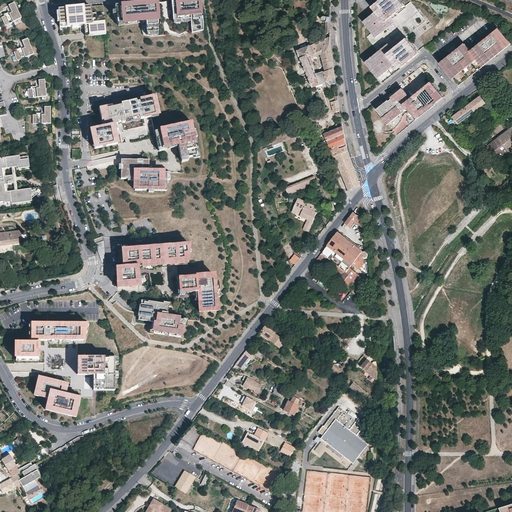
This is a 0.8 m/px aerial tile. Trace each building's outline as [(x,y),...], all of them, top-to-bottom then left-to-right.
[(201,4),(200,0),(194,0),(191,0),(192,2),(191,2),(190,2),(189,0),(180,1),(171,0),(173,21),(191,19),(192,33),(203,31),(203,21),(202,17),(201,17),(200,4),(201,4)] [(392,16),(406,5),(402,0),(379,0),(372,6),(376,11),(364,21),(373,32),(378,37),(392,26),(394,28),(396,26),(394,23),(396,21),(392,16)] [(411,0),(406,5),(392,16),(396,21),(394,23),(396,26),(394,28),(392,26),(378,37),(373,32),(368,36),(380,51),(389,43),(393,48),(407,36),(427,20),(411,0)] [(20,19),(13,3),(8,6),(10,12),(11,13),(3,16),(0,18),(4,26),(20,19)] [(146,5),(145,5),(145,4),(141,3),(128,5),(128,6),(127,6),(126,6),(122,6),(115,5),(115,10),(117,10),(118,23),(127,22),(127,19),(145,18),(147,33),(158,32),(156,7),(151,8),(150,4),(146,4),(147,5),(146,5)] [(106,35),(104,16),(101,17),(96,17),(96,14),(92,14),(91,6),(80,7),(58,9),(60,28),(80,26),(80,23),(82,23),(84,22),(85,36),(106,35)] [(465,43),(440,63),(441,64),(453,78),(477,59),(482,66),(511,43),(499,28),(471,50),(465,43)] [(389,43),(380,51),(366,62),(379,78),(395,65),(399,69),(419,53),(420,52),(407,36),(393,48),(389,43)] [(330,44),(330,42),(330,37),(310,44),(310,43),(297,48),(312,85),(324,80),(326,79),(328,79),(328,83),(333,82),(335,81),(334,74),(334,73),(334,68),(333,61),(331,53),(331,48),(331,47),(330,44)] [(33,55),(27,39),(21,41),(23,47),(24,49),(16,52),(13,53),(16,61),(33,55)] [(45,97),(43,80),(37,81),(38,87),(38,89),(30,89),(26,90),(27,99),(45,97)] [(403,87),(377,108),(398,134),(445,96),(432,80),(411,97),(403,87)] [(91,130),(95,149),(118,144),(116,135),(115,135),(114,133),(115,132),(114,125),(116,124),(118,124),(118,122),(122,121),(122,123),(126,122),(126,120),(140,117),(141,119),(145,118),(144,116),(146,115),(147,118),(160,115),(156,96),(146,98),(146,100),(141,101),(141,99),(118,104),(118,106),(115,106),(114,105),(99,108),(102,122),(104,121),(104,125),(105,127),(91,130)] [(485,103),(480,96),(453,117),(458,123),(485,103)] [(49,124),(49,108),(43,108),(43,114),(43,115),(35,115),(31,115),(31,124),(49,124)] [(192,118),(155,126),(157,133),(154,134),(157,143),(163,142),(165,141),(174,140),(176,139),(180,158),(187,155),(199,150),(192,118)] [(344,132),(342,125),(325,132),(331,146),(338,143),(345,141),(345,137),(344,132)] [(511,127),(498,138),(509,150),(511,147),(511,127)] [(498,138),(489,145),(500,158),(509,150),(498,138)] [(347,149),(346,145),(346,144),(339,146),(338,143),(331,146),(334,154),(347,149)] [(81,148),(73,149),(73,158),(81,158),(81,148)] [(340,170),(348,189),(360,184),(359,182),(356,174),(351,160),(347,149),(334,154),(340,170)] [(18,167),(25,166),(25,159),(20,160),(20,157),(20,156),(0,158),(0,178),(4,179),(2,169),(5,168),(12,167),(14,167),(18,167)] [(29,156),(20,157),(20,160),(25,159),(25,166),(18,167),(18,168),(30,167),(29,156)] [(137,158),(120,157),(120,162),(120,167),(120,177),(127,177),(133,177),(134,177),(134,189),(148,189),(153,189),(167,189),(168,178),(170,171),(151,171),(149,171),(149,165),(149,158),(142,158),(142,161),(137,161),(137,158)] [(14,183),(15,191),(17,190),(14,167),(12,167),(13,175),(6,176),(5,168),(2,169),(4,179),(4,182),(5,192),(8,192),(6,182),(8,182),(14,181),(14,183)] [(318,182),(314,175),(286,187),(289,194),(318,182)] [(8,192),(5,192),(4,182),(0,182),(0,198),(4,198),(4,201),(4,203),(26,200),(26,196),(36,195),(39,198),(44,193),(39,187),(17,190),(15,191),(8,192)] [(308,230),(319,205),(297,196),(291,211),(306,217),(302,228),(308,230)] [(353,211),(344,223),(348,226),(349,225),(350,226),(354,220),(362,226),(360,217),(353,211)] [(20,230),(0,232),(0,245),(9,244),(22,242),(20,230)] [(342,235),(338,231),(312,264),(315,267),(322,258),(324,259),(331,264),(339,271),(342,268),(343,269),(337,276),(349,286),(359,274),(356,272),(363,263),(362,250),(353,243),(354,242),(343,234),(342,235)] [(105,264),(103,236),(94,239),(102,264),(105,264)] [(189,244),(122,249),(123,267),(116,268),(117,287),(139,286),(139,282),(138,267),(187,265),(186,246),(189,244)] [(181,278),(177,278),(177,285),(178,296),(179,301),(187,300),(191,299),(195,299),(197,299),(198,309),(199,312),(217,311),(216,307),(215,275),(181,278)] [(170,304),(140,300),(139,309),(137,320),(153,322),(152,325),(151,332),(182,337),(184,318),(179,317),(174,316),(176,305),(173,305),(170,304)] [(47,323),(30,323),(30,342),(16,342),(16,360),(39,361),(39,350),(39,348),(39,345),(39,341),(44,341),(46,341),(49,341),(49,342),(68,342),(68,341),(70,341),(73,341),(74,341),(74,342),(75,342),(77,342),(85,342),(89,323),(71,323),(47,323)] [(265,325),(259,333),(279,348),(285,341),(265,325)] [(242,354),(235,364),(239,367),(246,370),(248,366),(244,364),(253,354),(247,349),(242,354)] [(104,357),(78,357),(78,358),(77,375),(94,375),(93,390),(95,390),(115,391),(115,357),(104,357)] [(372,362),(367,358),(360,366),(367,371),(369,368),(376,374),(376,361),(372,361),(372,362)] [(334,363),(329,370),(337,377),(343,370),(334,363)] [(312,378),(316,374),(311,368),(307,372),(312,378)] [(72,396),(72,397),(65,396),(66,394),(68,384),(60,382),(59,384),(56,383),(57,381),(51,380),(51,382),(46,381),(47,378),(39,376),(34,395),(48,398),(45,410),(76,417),(80,398),(72,396)] [(245,381),(243,384),(248,387),(249,385),(251,383),(256,386),(255,388),(254,390),(258,392),(262,385),(247,376),(245,381)] [(353,382),(349,386),(364,398),(367,394),(353,382)] [(289,393),(276,386),(273,392),(279,395),(283,397),(284,394),(292,399),(291,401),(288,400),(283,410),(289,413),(290,412),(293,414),(298,405),(296,404),(297,402),(299,398),(296,397),(289,393)] [(342,386),(337,393),(366,416),(370,414),(368,406),(342,386)] [(251,410),(256,401),(243,394),(238,404),(251,410)] [(365,428),(338,406),(334,411),(322,426),(326,429),(319,439),(351,463),(366,444),(358,437),(365,428)] [(254,435),(248,432),(243,441),(260,450),(270,433),(259,427),(254,435)] [(284,428),(281,434),(286,437),(289,431),(284,428)] [(39,459),(47,454),(41,443),(33,448),(39,459)] [(295,447),(288,443),(284,451),(290,455),(295,447)] [(16,486),(20,484),(18,480),(32,472),(29,467),(20,472),(10,454),(1,459),(13,476),(0,483),(0,487),(3,493),(16,486)] [(289,469),(296,472),(300,463),(293,461),(289,469)] [(190,474),(184,470),(175,486),(186,493),(187,492),(192,482),(195,477),(190,474)] [(34,476),(32,472),(18,480),(20,484),(22,486),(35,478),(34,476)] [(201,483),(205,485),(210,475),(206,473),(201,483)] [(198,483),(192,482),(187,492),(191,494),(198,483)] [(168,511),(171,508),(153,497),(144,511),(168,511)] [(237,499),(232,497),(227,507),(232,510),(237,499)] [(232,510),(232,511),(231,511),(258,511),(260,508),(248,504),(237,499),(232,510)] [(511,511),(511,503),(500,507),(502,511),(511,511)]
